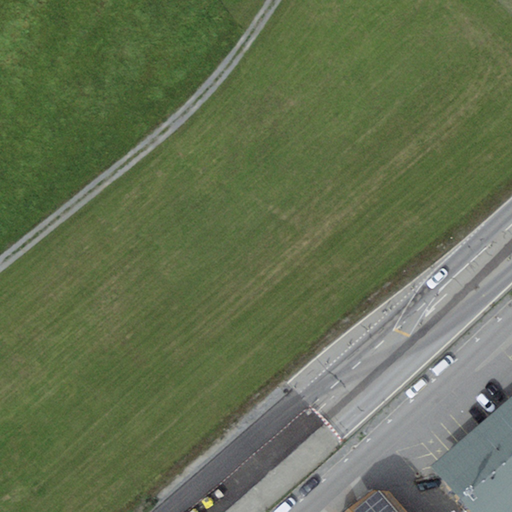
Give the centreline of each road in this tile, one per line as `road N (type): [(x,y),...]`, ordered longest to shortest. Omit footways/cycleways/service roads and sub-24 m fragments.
road 1 (primary): [(511,212),(176,511)]
road 2 (track): [(0,266),(189,105),(274,0)]
road 3 (primary): [(240,511),(511,266)]
road 4 (residential): [(293,511),(511,319)]
